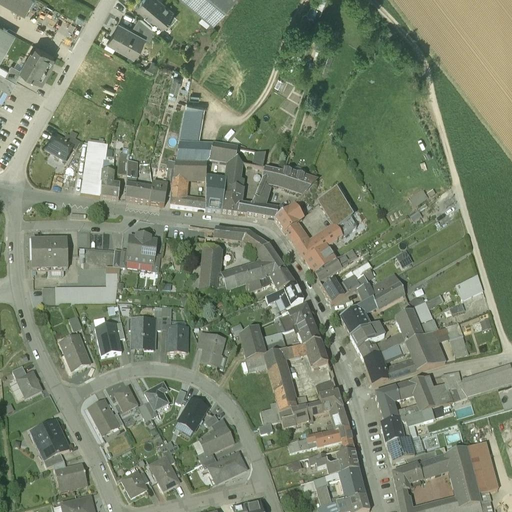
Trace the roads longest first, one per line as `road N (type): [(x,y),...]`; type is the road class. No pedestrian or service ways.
road 1 (residential): [(384,511),(333,340),(279,245),(249,229),(133,213)]
road 2 (track): [(371,0),(421,56),(511,355)]
road 3 (residential): [(61,402),(136,370),(176,373),(229,407),(263,483)]
road 4 (residential): [(110,0),(21,157),(13,191)]
road 5 (residential): [(61,402),(21,303),(14,225)]
road 6 (residential): [(14,225),(121,226),(133,213)]
road 7 (residential): [(133,213),(13,191)]
road 8 (residential): [(115,511),(61,402)]
